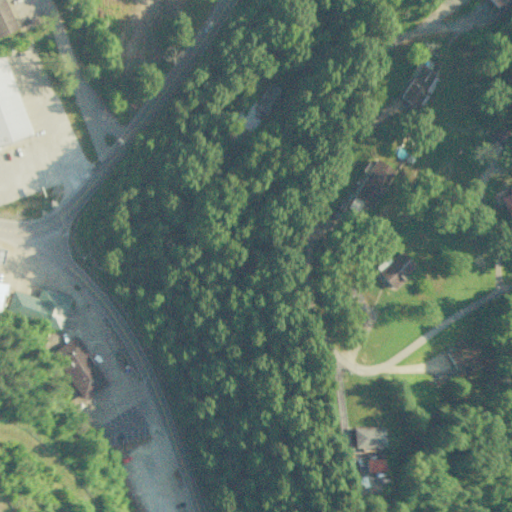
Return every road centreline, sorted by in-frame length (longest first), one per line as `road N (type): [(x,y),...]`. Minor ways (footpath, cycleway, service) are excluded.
road 1 (residential): [(385,0),(354,118),(306,222),(308,308),(319,334),(362,374),(511,281)]
road 2 (tertiary): [(39,245),(118,325),(198,511)]
road 3 (residential): [(39,245),(210,0)]
